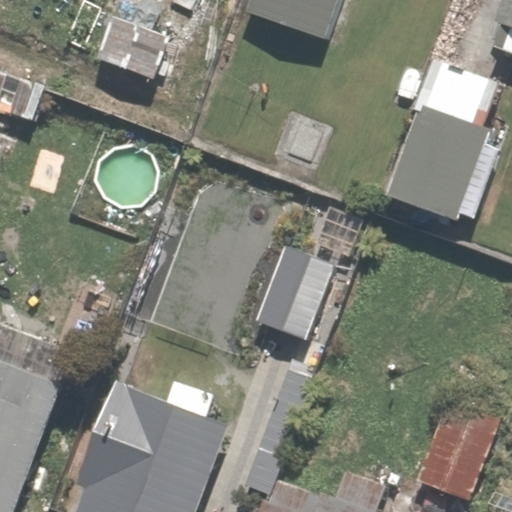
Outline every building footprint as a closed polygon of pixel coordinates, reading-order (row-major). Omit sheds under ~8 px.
[(263,0),(259,10),(292,24),(276,61),(339,89),(355,52),(339,45),(359,0),(263,0)] [(511,81),(453,60),(403,197),(493,230),(511,176),(511,148),(495,142),(511,94),(511,81)] [(302,244),(273,326),(330,346),(360,265),(302,244)] [(0,511),(43,511),(90,390),(0,355),(0,511)] [(217,511),(249,426),(135,384),(95,494),(102,497),(96,511),(217,511)] [(511,439),(511,420),(464,402),(434,480),(488,501),(511,439)] [(366,476),(356,501),(300,478),(286,511),(395,511),(403,491),(366,476)]
